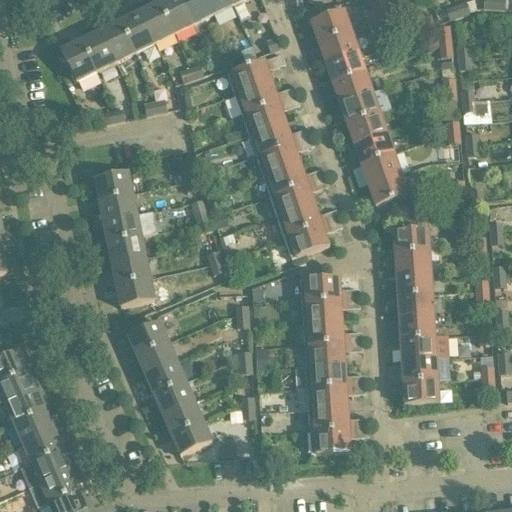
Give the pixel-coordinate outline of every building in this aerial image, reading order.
[(180,0),(172,0),(159,7),(174,38),(194,28),(180,0)] [(213,19),(204,0),(180,0),(194,28),(213,19)] [(228,0),(204,0),(213,19),(233,9),(228,0)] [(228,0),(233,9),(251,0),(228,0)] [(376,0),(370,2),(378,25),(383,23),(393,20),(390,14),(385,0),(376,0)] [(408,0),(397,0),(397,8),(408,8),(408,0)] [(493,14),(494,1),(483,0),(482,13),(493,14)] [(494,1),(493,14),(504,14),(505,1),(494,1)] [(467,6),(457,9),(460,21),(471,18),(467,6)] [(174,38),(159,7),(140,16),(155,47),(174,38)] [(460,21),(457,9),(446,12),(449,25),(460,21)] [(335,17),(311,25),(319,47),(352,35),(344,14),(335,17)] [(155,47),(140,16),(121,25),(136,56),(155,47)] [(430,19),(420,23),(425,35),(435,31),(430,19)] [(121,25),(101,35),(117,66),(136,56),(121,25)] [(450,30),(438,31),(439,51),(452,50),(450,30)] [(101,35),(82,44),(97,76),(117,66),(101,35)] [(359,56),(352,35),(319,47),(326,67),(359,56)] [(281,53),(277,41),(267,45),(271,56),(281,53)] [(97,76),(82,44),(61,54),(77,85),(97,76)] [(452,50),(439,51),(440,62),(452,61),(452,50)] [(458,64),(471,63),(470,52),(457,53),(458,64)] [(231,58),(235,70),(246,66),(242,54),(231,58)] [(366,76),(359,56),(326,67),(333,87),(366,76)] [(235,70),(231,58),(221,61),(225,74),(235,70)] [(235,99),(272,86),(268,75),(286,68),(283,59),(228,78),(235,99)] [(471,63),(458,64),(458,74),(471,73),(471,63)] [(190,72),(195,84),(205,81),(201,69),(190,72)] [(195,84),(190,72),(180,76),(184,88),(195,84)] [(373,96),(366,76),(333,87),(340,108),(373,96)] [(443,95),(455,94),(455,83),(442,84),(443,95)] [(276,97),(272,86),(235,99),(242,119),(297,100),(294,91),(276,97)] [(385,92),(373,96),(340,108),(347,128),(380,117),(392,112),(385,92)] [(455,94),(443,95),(444,106),(456,105),(455,94)] [(462,106),(475,105),(474,94),(461,96),(462,106)] [(300,109),(297,100),(242,119),(249,139),(286,126),(283,116),(300,109)] [(166,104),(155,106),(157,118),(168,116),(166,104)] [(157,118),(155,106),(144,108),(147,120),(157,118)] [(476,117),(475,107),(462,108),(463,118),(476,117)] [(113,115),(115,126),(125,124),(123,112),(113,115)] [(115,126),(113,115),(102,117),(104,128),(115,126)] [(387,137),(380,117),(347,128),(354,149),(387,137)] [(286,126),(249,139),(256,160),(311,140),(308,132),(290,138),(286,126)] [(447,138),(459,137),(458,126),(446,127),(447,138)] [(394,157),(387,137),(354,149),(361,169),(394,157)] [(447,138),(436,139),(437,149),(448,148),(460,147),(459,137),(447,138)] [(466,149),(479,148),(478,138),(465,139),(466,149)] [(315,150),(311,140),(256,160),(263,180),(300,167),(297,156),(315,150)] [(480,160),(479,148),(466,149),(467,161),(480,160)] [(394,157),(361,169),(368,189),(401,178),(394,157)] [(305,179),(300,167),(263,180),(271,201),(326,182),(323,173),(305,179)] [(184,186),(196,183),(193,172),(181,176),(184,186)] [(99,204),(133,197),(129,176),(95,182),(99,204)] [(401,178),(368,189),(376,211),(383,208),(409,199),(401,178)] [(329,191),(326,182),(271,201),(278,221),(315,208),(311,197),(329,191)] [(199,193),(196,183),(184,186),(188,197),(199,193)] [(465,184),(451,185),(452,196),(465,195),(465,184)] [(470,195),(470,206),(484,205),(483,194),(470,195)] [(138,219),(133,197),(99,204),(104,226),(138,219)] [(315,208),(278,221),(285,242),(340,223),(337,214),(319,220),(315,208)] [(198,228),(209,224),(206,214),(194,217),(198,228)] [(138,219),(104,226),(108,247),(142,240),(158,237),(153,216),(138,219)] [(225,219),(209,224),(212,234),(228,229),(225,219)] [(418,220),(406,221),(407,233),(419,233),(418,220)] [(340,223),(285,242),(295,271),(306,267),(303,259),(329,250),(325,238),(343,232),(340,223)] [(209,224),(198,228),(201,238),(212,234),(209,224)] [(490,239),(503,238),(503,227),(489,228),(490,239)] [(437,246),(429,247),(428,233),(394,235),(395,258),(438,255),(437,246)] [(234,237),(223,240),(224,242),(226,248),(236,244),(234,237)] [(503,238),(490,239),(491,250),(504,250),(503,238)] [(146,261),(142,240),(108,247),(112,268),(146,261)] [(474,253),(486,252),(485,241),(473,242),(474,253)] [(486,252),(474,253),(475,263),(486,262),(486,252)] [(211,270),(224,266),(220,255),(208,259),(211,270)] [(438,264),(438,255),(395,258),(397,280),(431,277),(430,264),(438,264)] [(3,256),(0,256),(0,278),(12,277),(8,261),(4,262),(3,256)] [(151,283),(146,261),(112,268),(117,290),(151,283)] [(227,276),(224,266),(211,270),(214,280),(227,276)] [(492,282),(506,281),(505,270),(491,271),(492,282)] [(431,277),(397,280),(398,301),(433,298),(431,277)] [(270,285),(274,301),(298,295),(294,279),(270,285)] [(302,306),(360,303),(360,293),(341,294),(340,281),(300,284),(302,306)] [(506,292),(506,281),(492,282),(493,293),(506,292)] [(151,283),(117,290),(121,311),(155,305),(151,283)] [(477,296),(489,295),(488,284),(476,285),(477,296)] [(489,295),(477,296),(477,306),(489,306),(489,295)] [(433,298),(398,301),(399,322),(434,320),(433,298)] [(360,303),(302,306),(303,328),(343,325),(342,313),(361,312),(360,303)] [(237,322),(250,321),(249,310),(236,311),(237,322)] [(506,324),(508,324),(508,313),(495,314),(495,325),(506,324)] [(434,320),(399,322),(401,344),(435,342),(434,320)] [(250,321),(237,322),(237,333),(250,332),(250,321)] [(506,324),(495,325),(496,337),(509,336),(508,324),(506,324)] [(137,360),(169,346),(160,325),(128,339),(137,360)] [(343,325),(303,328),(305,349),(363,346),(362,336),(343,337),(343,325)] [(479,339),(491,338),(491,327),(479,328),(479,339)] [(491,338),(479,339),(480,349),(492,349),(491,338)] [(448,341),(435,342),(401,344),(402,365),(437,363),(449,362),(448,341)] [(177,366),(169,346),(137,360),(146,380),(177,366)] [(363,346),(305,349),(306,371),(345,369),(345,357),(364,355),(363,346)] [(6,350),(0,351),(0,387),(29,375),(27,369),(31,367),(25,353),(10,359),(6,350)] [(269,373),(269,353),(257,353),(257,374),(269,373)] [(240,368),(253,367),(252,356),(239,357),(240,368)] [(499,368),(511,367),(511,356),(499,357),(499,368)] [(437,363),(402,365),(404,387),(438,385),(437,363)] [(177,366),(146,380),(154,400),(186,386),(177,366)] [(254,379),(253,367),(240,368),(240,380),(254,379)] [(511,377),(511,374),(511,367),(499,368),(500,378),(511,377)] [(297,393),(307,393),(366,389),(365,379),(346,381),(345,369),(306,371),(296,372),(297,393)] [(481,383),(495,382),(494,370),(481,371),(481,376),(481,383)] [(32,381),(29,375),(0,387),(0,394),(6,409),(43,393),(36,379),(32,381)] [(495,392),(495,382),(481,383),(481,384),(482,393),(495,392)] [(439,407),(438,385),(404,387),(405,409),(439,407)] [(186,386),(154,400),(163,419),(195,406),(186,386)] [(366,399),(366,389),(307,393),(309,415),(348,412),(347,400),(366,399)] [(43,393),(6,409),(15,429),(47,415),(44,409),(49,407),(43,393)] [(242,412),(254,412),(254,401),(242,402),(242,412)] [(203,425),(195,406),(163,419),(172,439),(203,425)] [(255,423),(254,412),(242,412),(243,423),(255,423)] [(349,424),(348,412),(309,415),(310,436),(368,433),(368,423),(349,424)] [(49,421),(47,415),(15,429),(23,448),(60,433),(54,419),(49,421)] [(203,425),(172,439),(181,460),(212,446),(203,425)] [(60,433),(23,448),(32,468),(64,454),(61,449),(66,447),(60,433)] [(369,442),(368,433),(310,436),(311,458),(351,456),(350,443),(369,442)] [(234,449),(222,450),(222,463),(234,462),(234,449)] [(66,460),(64,454),(32,468),(41,488),(77,472),(71,458),(66,460)] [(77,472),(41,488),(30,493),(38,511),(39,511),(49,508),(81,494),(78,488),(83,486),(77,472)] [(83,500),(81,494),(49,508),(51,511),(93,511),(88,498),(83,500)]
